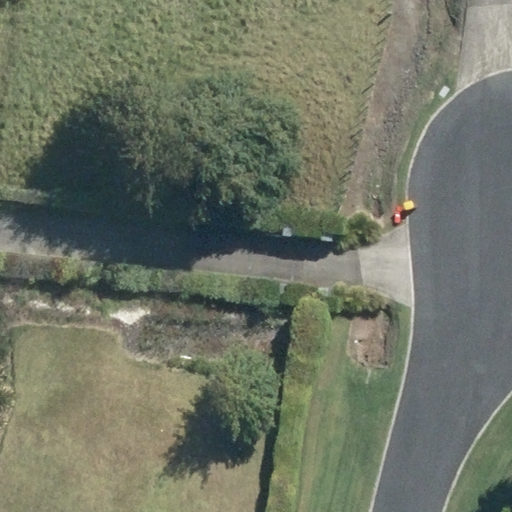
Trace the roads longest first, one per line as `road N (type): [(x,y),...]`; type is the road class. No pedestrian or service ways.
road 1 (unknown): [(486,249),(0,217)]
road 2 (residential): [(511,143),(421,511)]
road 3 (residential): [(502,0),(511,132)]
